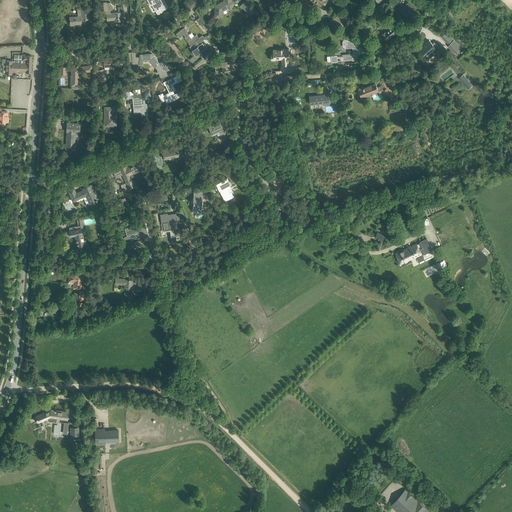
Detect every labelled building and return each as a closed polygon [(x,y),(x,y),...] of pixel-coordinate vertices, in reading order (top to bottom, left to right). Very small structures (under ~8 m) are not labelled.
[(106,13),(107,20),(115,19),(115,22),(122,21),(121,12),(122,12),(125,11),(125,8),(126,8),(125,0),(121,1),(121,6),(118,7),(118,12),(114,12),(114,13),(111,13),(110,10),(111,10),(112,10),(112,9),(113,9),(113,7),(112,6),(112,5),(111,4),(110,2),(107,3),(107,2),(102,2),(104,13),(106,13)] [(155,11),(161,8),(162,10),(168,7),(167,5),(164,0),(147,0),(150,5),(152,5),(155,11)] [(215,6),(215,10),(217,10),(217,18),(223,18),(223,11),(227,8),(231,10),(235,3),(231,1),(231,0),(224,0),(225,1),(225,2),(221,4),(221,3),(215,6)] [(255,9),(246,0),(245,0),(243,3),(252,12),(255,9)] [(288,0),(282,14),(290,16),(295,3),(288,0)] [(409,18),(409,19),(414,14),(413,13),(417,8),(409,0),(400,11),(404,14),(406,12),(411,16),(409,18)] [(86,23),(85,19),(90,19),(89,7),(80,7),(80,9),(77,9),(78,16),(70,17),(70,26),(74,26),(74,24),(86,23)] [(336,23),(343,27),(348,17),(342,13),(340,16),(335,13),(331,19),(336,23)] [(379,20),(385,24),(388,18),(382,15),(379,20)] [(197,19),(200,23),(202,26),(205,24),(200,17),(197,19)] [(391,29),(386,33),(385,32),(382,34),(387,40),(398,31),(391,22),(388,25),(391,29)] [(188,31),(185,27),(176,34),(179,38),(183,34),(185,37),(185,38),(190,46),(194,42),(194,41),(199,38),(196,35),(191,38),(187,32),(188,31)] [(194,41),(194,42),(190,46),(191,46),(193,49),(191,50),(195,55),(202,50),(206,55),(211,51),(213,50),(210,46),(205,50),(205,49),(205,48),(202,43),(201,43),(200,43),(200,42),(204,39),(205,39),(202,35),(199,38),(194,41)] [(331,55),(327,56),(327,61),(331,61),(332,62),(338,62),(338,61),(353,60),(352,59),(355,59),(357,57),(357,56),(358,56),(365,50),(361,47),(345,38),(342,42),(343,46),(346,48),(352,48),(353,48),(353,54),(353,55),(347,55),(347,54),(340,55),(340,51),(331,52),(331,55)] [(436,47),(429,40),(426,43),(427,44),(420,50),(421,51),(421,52),(422,52),(426,56),(427,58),(433,52),(434,53),(438,50),(436,47)] [(453,41),(447,46),(454,54),(460,48),(453,41)] [(273,49),(274,53),(271,53),(271,60),(282,59),(282,65),(289,65),(288,59),(289,58),(288,48),(273,49)] [(206,55),(205,55),(209,60),(214,55),(211,51),(206,55)] [(158,71),(158,73),(170,70),(162,61),(160,63),(152,53),(140,54),(139,57),(136,57),(135,52),(131,52),(132,57),(132,63),(138,64),(138,65),(138,66),(142,67),(144,61),(144,60),(149,60),(154,66),(153,66),(155,68),(158,71)] [(6,59),(2,59),(2,65),(6,65),(5,74),(12,74),(12,72),(16,72),(16,71),(26,71),(26,72),(31,73),(32,56),(26,55),(22,55),(22,60),(26,60),(25,63),(12,63),(12,61),(6,60),(6,59)] [(104,59),(104,67),(109,67),(109,68),(112,67),(112,66),(120,65),(120,64),(121,64),(121,61),(120,61),(120,58),(104,59)] [(231,61),(230,58),(226,60),(226,62),(225,62),(226,62),(220,63),(217,62),(217,63),(214,64),(214,63),(215,72),(216,72),(221,71),(221,70),(225,69),(225,71),(230,70),(231,71),(230,71),(236,70),(234,60),(231,61)] [(71,75),(71,81),(71,86),(72,86),(72,88),(80,88),(81,87),(81,84),(79,84),(79,72),(88,71),(88,66),(76,67),(76,68),(72,68),(72,75),(70,74),(70,75),(71,75)] [(104,68),(97,70),(99,80),(99,82),(106,80),(106,79),(104,68)] [(160,94),(158,95),(162,102),(166,101),(167,103),(181,96),(179,92),(174,94),(173,91),(175,90),(173,84),(177,82),(175,77),(174,77),(164,82),(168,92),(163,95),(162,93),(160,94)] [(466,77),(462,81),(468,89),(473,85),(466,77)] [(378,91),(375,83),(364,88),(363,86),(359,88),(362,97),(373,93),(378,91)] [(383,91),(385,92),(384,93),(386,95),(387,94),(391,98),(394,94),(389,89),(391,88),(388,86),(383,91)] [(130,95),(130,91),(122,92),(122,94),(123,99),(130,98),(132,98),(134,113),(134,112),(142,112),(142,116),(141,116),(148,115),(147,111),(147,105),(147,103),(142,104),(140,94),(130,95)] [(310,96),(311,104),(324,103),(324,105),(331,104),(330,92),(324,92),(324,95),(310,96)] [(109,124),(109,126),(116,126),(116,124),(116,115),(111,114),(112,108),(105,108),(105,124),(109,124)] [(402,112),(407,119),(412,115),(407,109),(402,112)] [(216,124),(208,127),(211,135),(219,131),(222,139),(226,138),(219,121),(215,123),(216,124)] [(65,145),(65,150),(75,150),(75,145),(74,145),(75,132),(80,133),(80,123),(66,122),(66,126),(67,126),(66,140),(67,140),(66,145),(65,145)] [(172,149),(162,151),(164,159),(179,156),(177,147),(171,148),(172,149)] [(121,186),(124,192),(130,189),(130,188),(135,185),(130,176),(141,171),(137,163),(126,168),(126,166),(120,169),(120,170),(115,172),(115,174),(116,175),(121,172),(126,183),(121,186)] [(192,174),(186,177),(190,185),(196,182),(192,174)] [(228,189),(231,188),(229,185),(231,184),(229,181),(227,177),(221,181),(216,184),(217,187),(225,201),(234,197),(231,192),(229,193),(228,189)] [(83,190),(76,193),(73,187),(68,190),(73,201),(86,195),(89,203),(94,200),(94,201),(97,200),(93,192),(94,191),(91,184),(83,188),(83,190)] [(178,190),(179,195),(192,191),(190,186),(178,190)] [(192,197),(191,202),(193,203),(193,209),(201,210),(202,197),(203,195),(202,195),(202,194),(202,190),(194,190),(194,194),(193,197),(192,197)] [(175,216),(175,213),(168,214),(168,213),(160,214),(160,217),(161,223),(163,223),(164,230),(170,229),(174,228),(174,231),(179,230),(177,220),(176,216),(175,216)] [(148,236),(149,237),(144,221),(140,222),(141,226),(132,229),(131,227),(125,229),(127,236),(141,231),(144,242),(148,241),(147,236),(148,236)] [(85,245),(81,228),(80,228),(80,225),(69,228),(70,231),(69,231),(70,236),(70,237),(75,236),(78,247),(85,245)] [(377,231),(375,237),(383,241),(385,235),(377,231)] [(396,253),(396,254),(401,264),(402,264),(402,265),(411,260),(416,257),(418,262),(424,259),(422,255),(422,254),(425,253),(425,254),(432,250),(426,238),(419,241),(420,243),(418,243),(403,250),(403,249),(396,252),(396,253)] [(81,275),(70,274),(68,283),(74,284),(73,288),(81,289),(82,285),(80,285),(81,275)] [(220,279),(222,283),(230,278),(227,274),(220,279)] [(131,290),(131,295),(137,296),(138,291),(148,287),(146,282),(136,286),(136,282),(132,282),(132,279),(125,279),(115,278),(115,283),(125,284),(124,290),(131,290)] [(56,422),(57,418),(68,419),(69,412),(56,410),(54,410),(51,410),(32,418),(36,416),(37,418),(36,418),(37,420),(38,420),(39,422),(47,418),(48,421),(56,422)] [(70,439),(79,439),(79,427),(70,427),(70,439)] [(95,441),(101,441),(101,443),(105,443),(105,442),(109,442),(118,441),(118,430),(109,430),(105,430),(105,428),(95,429),(95,441)] [(391,506),(397,511),(430,511),(405,489),(391,506)]
